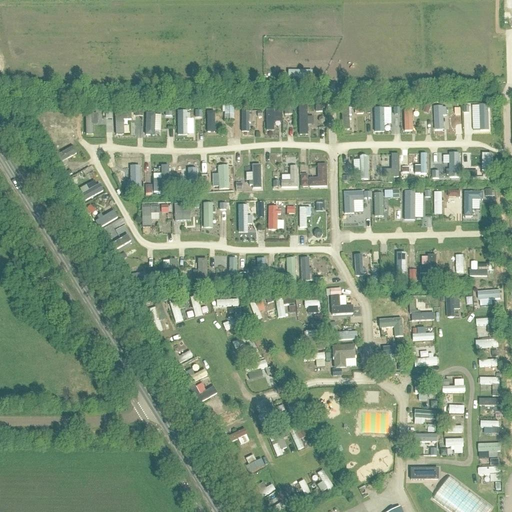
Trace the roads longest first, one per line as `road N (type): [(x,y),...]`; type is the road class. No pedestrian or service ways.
road 1 (primary): [(154,405),(0,152)]
road 2 (unclassified): [(0,422),(119,422),(154,405)]
road 3 (track): [(332,149),(473,145)]
road 4 (primary): [(219,511),(154,405)]
